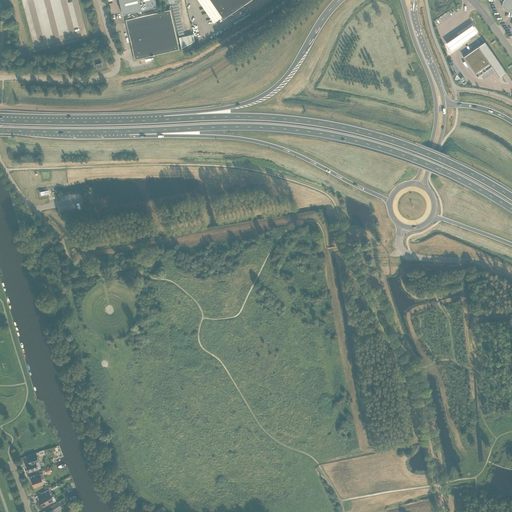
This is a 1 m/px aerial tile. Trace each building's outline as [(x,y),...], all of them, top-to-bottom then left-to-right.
[(119,0),(123,15),(157,7),(155,0),(119,0)] [(170,0),(182,48),(187,45),(194,41),(193,34),(192,35),(185,36),(177,3),(180,2),(179,0),(170,0)] [(223,19),(251,0),(197,0),(206,12),(213,23),(222,17),(223,19)] [(511,0),(506,0),(503,1),(502,5),(503,9),(506,11),(510,12),(511,11),(511,0)] [(135,60),(179,49),(170,10),(126,20),(135,60)] [(451,41),(446,45),(451,52),(455,48),(477,33),(473,26),(451,41)] [(463,57),(477,77),(478,77),(476,74),(490,64),(499,78),(500,77),(499,76),(503,74),(505,73),(506,73),(484,41),(484,42),(484,43),(483,44),(480,46),(478,47),(478,46),(477,46),(478,47),(465,56),(464,57),(463,56),(463,57)] [(30,464),(26,466),(29,472),(41,468),(37,456),(31,458),(28,459),(30,464)] [(34,487),(43,484),(42,480),(44,479),(43,473),(37,475),(38,478),(31,480),(34,487)] [(43,498),(39,500),(43,507),(53,501),(54,502),(56,501),(54,496),(51,498),(50,494),(51,494),(48,489),(42,492),(41,493),(43,498)] [(54,511),(61,508),(58,502),(48,509),(49,511),(48,511),(54,511)]
